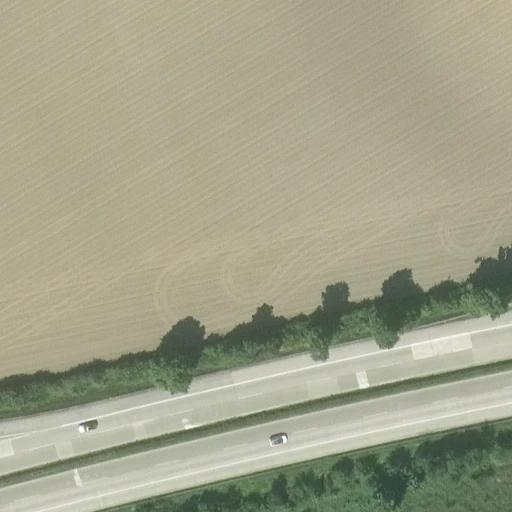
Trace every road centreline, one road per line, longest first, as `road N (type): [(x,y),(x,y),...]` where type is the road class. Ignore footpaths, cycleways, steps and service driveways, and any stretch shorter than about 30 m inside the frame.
road 1 (motorway): [(0,505),(511,387)]
road 2 (motorway): [(511,340),(0,457)]
